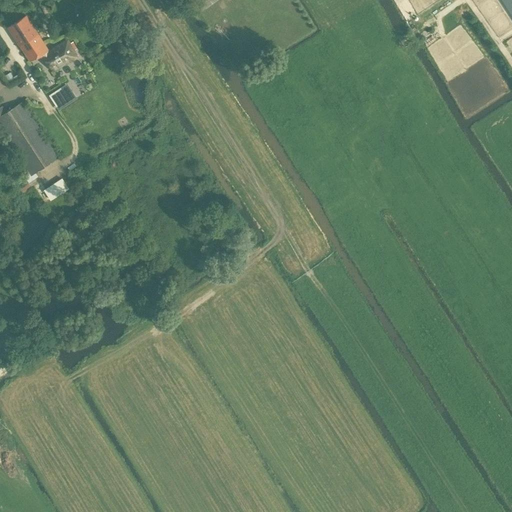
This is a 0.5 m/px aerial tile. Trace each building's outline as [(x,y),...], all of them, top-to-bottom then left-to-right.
[(201,9),(213,0),(195,0),(195,1),(201,9)] [(511,0),(503,0),(511,13),(511,0)] [(43,42),(25,16),(8,27),(19,45),(24,54),(43,42)] [(76,56),(73,51),(77,49),(73,42),(69,43),(67,39),(47,50),(43,42),(24,54),(29,61),(40,55),(53,71),(76,56)] [(5,76),(10,83),(15,79),(10,73),(5,76)] [(68,99),(60,87),(48,95),(56,107),(68,99)] [(0,127),(32,176),(58,158),(21,102),(5,112),(1,106),(0,107),(0,127)]
